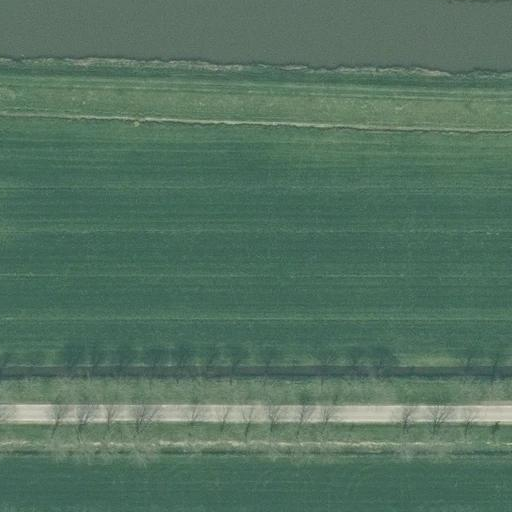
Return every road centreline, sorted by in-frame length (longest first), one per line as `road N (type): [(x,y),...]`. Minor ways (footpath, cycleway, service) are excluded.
road 1 (track): [(511,93),(0,78)]
road 2 (unclassified): [(0,413),(511,413)]
